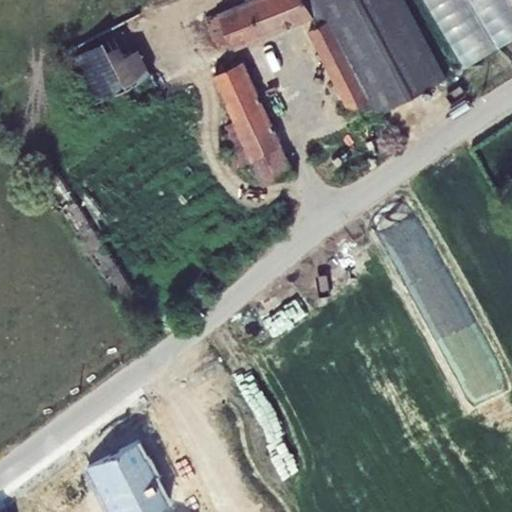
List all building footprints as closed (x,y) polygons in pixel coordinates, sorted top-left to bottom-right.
[(405,0),(246,0),(219,11),(220,13),(206,19),(214,39),(216,39),(218,45),(232,40),(236,48),(288,27),(287,25),(292,23),(293,25),(314,16),(318,24),(308,29),(349,108),(344,111),(352,126),(446,78),(405,0)] [(511,0),(430,0),(464,62),(511,36),(511,0)] [(128,26),(72,55),(94,103),(153,73),(128,26)] [(245,58),(214,73),(234,119),(253,159),(265,184),(293,169),(276,127),(275,128),(273,123),(274,122),(263,98),(261,99),(259,94),(261,93),(245,58)] [(234,119),(219,127),(236,166),(253,159),(234,119)] [(54,163),(39,175),(129,309),(143,299),(54,163)] [(210,349),(203,354),(209,361),(216,356),(210,349)] [(139,439),(88,465),(105,498),(157,470),(149,454),(147,455),(139,439)] [(157,470),(105,498),(111,511),(146,511),(170,500),(156,472),(157,471),(157,470)]
